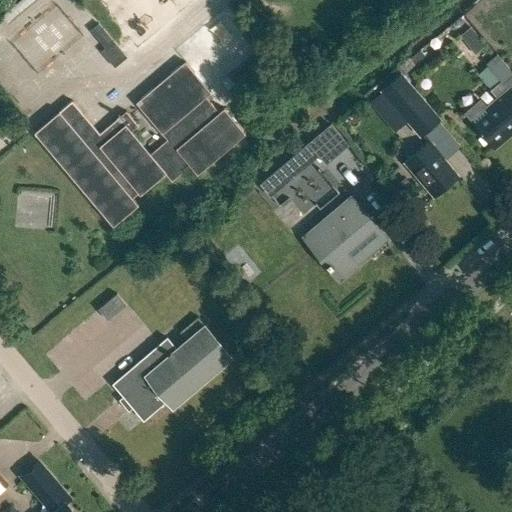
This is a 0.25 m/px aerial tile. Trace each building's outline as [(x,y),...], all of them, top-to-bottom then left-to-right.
[(127,57),(99,24),(91,30),(105,48),(101,51),(115,67),(127,57)] [(470,29),(461,36),(466,43),(475,35),(470,29)] [(501,84),(511,74),(496,55),(485,64),(501,84)] [(35,132),(113,226),(139,204),(134,199),(166,172),(173,180),(190,166),(197,174),(245,134),(224,108),(219,113),(205,97),(211,93),(184,62),(136,103),(167,140),(148,156),(128,133),(138,125),(126,111),(100,134),(72,101),(35,132)] [(382,90),(420,136),(440,119),(401,73),(382,90)] [(472,119),(495,146),(511,132),(511,89),(510,87),(488,106),(481,97),(466,112),(472,119)] [(331,124),(261,183),(272,195),(320,155),(326,163),(348,145),(331,124)] [(431,140),(405,162),(434,196),(459,175),(431,140)] [(384,236),(353,199),(307,238),(338,275),(384,236)] [(98,309),(107,320),(126,304),(117,293),(98,309)] [(167,338),(113,384),(143,420),(167,400),(172,406),(231,356),(205,325),(177,349),(167,338)] [(75,511),(66,501),(70,498),(37,459),(20,474),(52,511),(75,511)]
